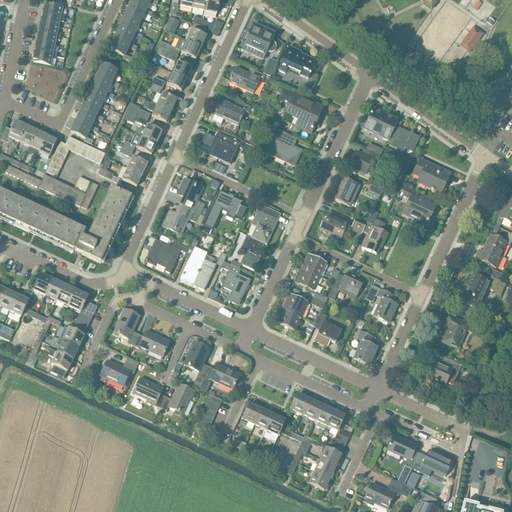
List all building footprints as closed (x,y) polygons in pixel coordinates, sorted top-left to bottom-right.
[(144,0),(133,0),(129,8),(145,14),(144,16),(151,19),(153,15),(146,12),(149,4),(150,3),(144,0)] [(181,0),(179,8),(192,11),(193,0),(181,0)] [(193,0),(192,11),(204,14),(206,0),(193,0)] [(206,0),(204,14),(216,16),(219,0),(206,0)] [(438,2),(435,0),(424,0),(421,5),(431,11),(438,2)] [(481,5),(477,2),(472,9),(476,12),(481,5)] [(45,5),(43,15),(64,20),(64,17),(60,16),(62,9),(45,5)] [(169,17),(170,17),(176,18),(178,6),(171,5),(169,17)] [(139,25),(139,27),(145,30),(147,26),(140,23),(144,16),(145,14),(129,8),(124,19),(139,25)] [(43,15),(41,25),(58,29),(59,23),(63,24),(64,20),(43,15)] [(134,36),(133,38),(140,42),(142,38),(135,34),(139,27),(139,25),(124,19),(119,30),(134,36)] [(170,19),(164,33),(173,37),(179,23),(170,19)] [(199,20),(196,26),(207,31),(209,25),(199,20)] [(190,33),(185,43),(200,50),(206,38),(194,32),(196,28),(181,21),(178,27),(190,33)] [(41,25),(39,35),(60,39),(61,36),(56,35),(58,29),(41,25)] [(271,43),(273,38),(274,39),(274,38),(254,25),(241,53),(245,54),(246,55),(247,55),(249,54),(249,53),(264,59),(266,53),(269,54),(271,54),(273,54),(274,53),(276,51),(276,49),(276,47),(275,45),(273,44),(271,43)] [(458,47),(469,55),(484,35),(473,27),(458,47)] [(114,41),(128,47),(128,50),(135,53),(137,49),(130,46),(133,38),(134,36),(119,30),(114,41)] [(39,35),(37,44),(54,48),(55,42),(59,42),(60,39),(39,35)] [(131,60),(125,57),(128,50),(128,47),(114,41),(109,52),(123,58),(122,60),(130,64),(131,60)] [(195,61),(200,50),(185,43),(180,55),(195,61)] [(37,44),(35,54),(56,58),(57,55),(52,54),(54,48),(37,44)] [(148,44),(145,52),(150,55),(154,46),(148,44)] [(166,52),(166,53),(177,58),(180,52),(169,47),(166,52)] [(158,49),(155,55),(163,59),(166,53),(166,52),(158,49)] [(289,49),(278,73),(285,76),(286,73),(299,79),(299,77),(307,81),(315,63),(300,56),(301,54),(289,49)] [(174,65),(177,58),(166,53),(163,59),(174,65)] [(232,53),(229,59),(236,62),(239,56),(232,53)] [(35,54),(32,64),(49,67),(51,60),(55,61),(56,58),(35,54)] [(176,63),(171,75),(186,81),(191,70),(176,63)] [(111,85),(110,87),(117,90),(119,86),(112,83),(117,73),(102,66),(97,78),(111,85)] [(265,68),(262,75),(270,78),(273,72),(265,68)] [(228,85),(253,96),(259,82),(262,83),(265,78),(250,71),(247,76),(235,70),(228,85)] [(180,93),(186,81),(171,75),(165,86),(180,93)] [(272,76),(270,81),(277,85),(280,79),(272,76)] [(106,96),(105,98),(112,101),(114,98),(107,94),(110,87),(111,85),(97,78),(92,89),(106,96)] [(154,79),(151,85),(162,90),(165,84),(154,79)] [(159,96),(162,90),(151,85),(148,91),(159,96)] [(92,89),(86,101),(101,107),(100,109),(107,113),(109,109),(102,106),(105,98),(106,96),(92,89)] [(284,91),(279,99),(289,104),(293,95),(284,91)] [(161,95),(156,106),(171,113),(176,102),(161,95)] [(322,109),(293,95),(289,104),(284,115),(297,122),(294,128),(310,135),(322,109)] [(86,101),(81,113),(95,118),(95,121),(102,124),(103,120),(99,118),(100,116),(97,115),(100,109),(101,107),(86,101)] [(214,117),(211,122),(221,126),(223,121),(238,128),(245,114),(248,115),(250,109),(235,102),(233,107),(220,102),(213,117),(214,117)] [(166,125),(171,113),(156,106),(150,104),(147,111),(153,114),(151,118),(166,125)] [(388,142),(389,141),(389,140),(395,128),(397,122),(373,110),(363,131),(383,141),(384,140),(388,142)] [(139,111),(136,117),(147,122),(150,116),(139,111)] [(90,130),(89,132),(96,135),(98,131),(91,128),(95,121),(95,118),(81,113),(76,123),(90,130)] [(144,128),(147,122),(136,117),(133,123),(144,128)] [(8,139),(18,144),(26,128),(28,125),(23,123),(22,126),(15,123),(11,132),(5,129),(0,140),(0,141),(6,144),(8,139)] [(84,141),(83,143),(91,146),(93,142),(86,139),(89,132),(90,130),(76,123),(70,134),(84,141)] [(26,128),(18,144),(28,149),(36,132),(37,130),(32,127),(31,130),(26,128)] [(135,136),(141,139),(156,146),(161,134),(146,127),(144,133),(138,130),(135,136)] [(388,142),(386,146),(403,154),(405,150),(412,154),(419,139),(395,128),(389,140),(389,141),(388,142)] [(265,142),(260,153),(265,155),(294,168),(301,152),(293,148),(283,144),(287,136),(277,131),(271,129),(268,137),(265,142)] [(36,132),(28,149),(38,154),(46,137),(47,135),(44,133),(43,136),(36,132)] [(252,133),(248,144),(256,148),(261,137),(252,133)] [(205,135),(200,146),(209,150),(207,155),(230,166),(237,150),(237,149),(238,149),(242,151),(245,146),(246,145),(240,142),(239,144),(217,134),(214,139),(205,135)] [(46,137),(38,154),(49,158),(58,139),(54,138),(53,140),(46,137)] [(45,174),(55,179),(56,179),(69,152),(100,166),(105,156),(68,139),(65,146),(60,144),(45,174)] [(151,157),(156,146),(141,139),(136,150),(151,157)] [(100,143),(98,149),(103,151),(106,146),(100,143)] [(124,143),(121,149),(132,154),(135,148),(124,143)] [(242,151),(241,155),(251,160),(255,151),(245,146),(242,151)] [(130,160),(132,154),(121,149),(119,154),(130,160)] [(377,149),(373,156),(375,156),(380,158),(383,152),(377,149)] [(385,151),(381,159),(386,161),(385,161),(387,162),(391,152),(385,149),(385,151)] [(365,176),(372,163),(383,167),(385,161),(386,161),(381,159),(380,158),(375,156),(373,156),(364,151),(361,157),(356,154),(349,168),(365,176)] [(0,156),(0,160),(9,165),(11,161),(1,156),(0,156)] [(131,159),(126,170),(141,177),(147,166),(131,159)] [(9,165),(19,170),(21,165),(11,161),(9,165)] [(441,195),(451,175),(420,161),(414,176),(422,180),(419,185),(441,195)] [(97,176),(110,182),(113,176),(106,173),(110,165),(104,162),(100,170),(97,176)] [(19,170),(29,174),(31,170),(21,165),(19,170)] [(39,182),(7,167),(4,174),(36,189),(39,182)] [(136,189),(141,177),(126,170),(121,182),(136,189)] [(197,176),(195,182),(203,186),(205,180),(197,176)] [(85,196),(54,182),(44,177),(38,190),(80,209),(80,208),(87,212),(98,188),(91,185),(85,196)] [(79,179),(74,190),(85,195),(90,184),(79,179)] [(184,181),(177,197),(183,199),(179,208),(192,214),(200,217),(204,207),(197,203),(203,190),(184,181)] [(350,209),(359,188),(344,181),(339,191),(340,191),(335,202),(350,209)] [(400,186),(398,192),(404,195),(404,196),(403,198),(410,201),(405,213),(408,214),(411,216),(410,219),(415,222),(415,221),(425,226),(427,223),(428,224),(428,223),(430,224),(433,217),(432,216),(434,210),(435,209),(429,207),(432,201),(421,196),(407,189),(400,186)] [(369,192),(375,195),(373,200),(377,202),(379,197),(380,197),(382,192),(371,187),(369,192)] [(0,218),(33,234),(100,265),(131,199),(112,190),(88,241),(80,237),(82,234),(0,195),(0,218)] [(219,193),(203,228),(201,233),(205,234),(209,236),(211,232),(213,233),(222,212),(226,214),(225,218),(233,222),(242,204),(233,200),(227,196),(219,193)] [(505,204),(497,220),(498,220),(503,223),(499,231),(511,237),(511,196),(505,194),(501,202),(505,204)] [(169,213),(162,228),(181,237),(188,221),(196,225),(196,224),(200,217),(192,214),(179,208),(175,216),(169,213)] [(250,239),(265,246),(266,247),(278,221),(258,211),(251,226),(255,228),(250,239)] [(380,247),(380,248),(382,248),(388,236),(372,228),(378,214),(373,212),(367,224),(371,226),(369,232),(361,249),(376,256),(380,247)] [(341,240),(349,224),(328,214),(321,229),(332,234),(331,235),(341,240)] [(350,232),(360,237),(366,225),(355,220),(350,232)] [(478,252),(474,260),(497,271),(503,258),(501,257),(506,247),(509,248),(511,244),(511,237),(499,231),(495,240),(489,238),(481,254),(478,252)] [(232,262),(229,267),(239,271),(241,266),(254,273),(260,260),(259,260),(265,246),(250,239),(246,237),(239,252),(244,254),(239,265),(232,262)] [(170,276),(180,253),(185,255),(185,254),(187,250),(173,243),(171,249),(155,241),(145,264),(155,269),(157,266),(165,270),(164,273),(170,276)] [(180,281),(192,286),(206,257),(206,255),(195,249),(198,244),(192,241),(187,252),(184,259),(189,261),(180,281)] [(215,266),(221,268),(223,264),(227,257),(221,254),(215,266)] [(308,256),(301,270),(320,279),(327,265),(308,256)] [(206,257),(192,286),(204,292),(215,267),(212,265),(214,261),(206,257)] [(240,272),(239,271),(229,267),(223,264),(221,268),(221,269),(228,273),(221,288),(231,293),(227,302),(238,307),(249,282),(238,277),(240,272)] [(313,293),(320,279),(301,270),(295,285),(313,293)] [(472,276),(459,304),(478,313),(488,291),(501,297),(503,291),(506,285),(500,282),(503,276),(491,270),(488,276),(487,277),(485,283),(472,276)] [(328,283),(331,285),(333,286),(336,279),(338,276),(339,274),(333,271),(328,283)] [(342,282),(336,279),(333,286),(331,291),(327,299),(334,302),(338,293),(355,301),(363,283),(345,275),(342,282)] [(33,292),(45,298),(52,282),(40,277),(33,292)] [(52,282),(45,298),(57,303),(64,288),(52,282)] [(64,288),(57,303),(69,309),(76,294),(64,288)] [(380,300),(372,318),(388,326),(397,307),(392,305),(395,298),(378,291),(375,298),(380,300)] [(4,292),(0,300),(0,309),(8,313),(16,297),(4,292)] [(76,294),(69,309),(80,314),(79,316),(91,321),(93,316),(94,316),(97,309),(86,304),(88,299),(76,294)] [(324,305),(324,306),(327,300),(315,294),(313,300),(324,305)] [(289,295),(282,310),(301,318),(308,304),(289,295)] [(16,297),(8,313),(20,319),(22,315),(25,310),(28,303),(16,297)] [(322,311),(324,306),(324,305),(313,300),(310,306),(322,311)] [(22,315),(34,320),(37,316),(25,310),(22,315)] [(294,333),(301,318),(282,310),(275,324),(294,333)] [(126,345),(132,348),(138,336),(132,334),(139,318),(124,311),(113,335),(128,342),(126,345)] [(321,313),(314,329),(319,332),(314,343),(326,348),(329,343),(335,345),(341,332),(324,324),(326,318),(325,317),(326,316),(321,313)] [(37,316),(34,320),(44,325),(45,323),(46,320),(37,316)] [(79,316),(77,322),(88,327),(91,321),(79,316)] [(441,344),(458,352),(466,333),(471,335),(477,323),(465,318),(462,323),(448,316),(442,329),(447,332),(441,344)] [(45,323),(50,325),(59,329),(61,324),(48,318),(46,320),(45,323)] [(75,326),(74,327),(85,332),(88,327),(77,322),(75,326)] [(44,325),(41,333),(45,335),(50,325),(45,323),(44,325)] [(310,337),(315,325),(310,323),(304,335),(310,337)] [(68,331),(62,343),(78,350),(84,338),(83,338),(85,332),(74,327),(72,333),(68,331)] [(41,333),(35,345),(40,347),(45,335),(41,333)] [(138,336),(132,348),(138,350),(139,349),(162,360),(169,344),(146,333),(143,339),(138,336)] [(360,343),(352,360),(369,368),(377,349),(372,347),(375,340),(359,333),(355,340),(360,343)] [(3,335),(1,340),(9,343),(11,338),(3,335)] [(50,352),(73,362),(78,350),(62,343),(57,354),(51,351),(50,352)] [(197,378),(203,380),(208,369),(202,366),(210,351),(194,343),(183,367),(198,374),(197,378)] [(40,347),(35,345),(30,356),(35,358),(40,347)] [(67,374),(73,362),(50,352),(48,357),(54,360),(51,367),(67,374)] [(138,365),(132,362),(127,359),(122,370),(107,362),(99,378),(123,389),(130,374),(133,376),(138,365)] [(428,375),(425,381),(444,390),(447,384),(453,386),(459,373),(461,374),(463,368),(444,359),(441,366),(429,360),(423,372),(428,375)] [(208,369),(203,380),(208,383),(209,382),(232,393),(240,376),(216,366),(213,371),(208,369)] [(154,408),(160,411),(163,404),(166,399),(160,396),(163,391),(139,380),(132,396),(155,407),(154,408)] [(163,404),(160,411),(166,413),(168,410),(183,417),(194,394),(178,386),(171,402),(166,399),(163,404)] [(289,412),(301,418),(309,401),(297,396),(289,412)] [(210,397),(207,402),(212,404),(219,408),(221,402),(210,397)] [(309,401),(301,418),(313,423),(321,407),(309,401)] [(207,402),(204,408),(216,413),(219,408),(212,404),(207,402)] [(241,422),(253,428),(261,411),(249,406),(241,422)] [(321,407),(313,423),(317,425),(315,428),(323,431),(332,412),(321,407)] [(202,413),(213,419),(216,413),(204,408),(202,413)] [(261,411),(253,428),(265,433),(273,417),(261,411)] [(332,412),(323,431),(324,432),(325,429),(337,434),(336,435),(348,441),(350,435),(339,430),(344,418),(332,412)] [(202,413),(199,419),(211,424),(213,419),(202,413)] [(273,417),(265,433),(277,439),(279,434),(282,430),(285,422),(273,417)] [(199,419),(197,424),(208,429),(211,424),(199,419)] [(206,436),(206,435),(208,429),(197,424),(194,430),(206,436)] [(279,434),(291,440),(293,435),(282,430),(279,434)] [(293,435),(291,440),(301,445),(302,442),(303,440),(293,435)] [(336,435),(334,441),(345,446),(348,441),(336,435)] [(407,469),(413,471),(420,455),(415,453),(417,447),(394,436),(386,452),(409,463),(407,469)] [(302,442),(307,445),(315,449),(318,444),(304,438),(303,440),(302,442)] [(230,446),(242,452),(245,447),(232,441),(230,446)] [(334,441),(331,446),(342,452),(345,446),(334,441)] [(302,442),(301,445),(298,452),(302,454),(307,445),(302,442)] [(325,449),(319,462),(335,470),(341,457),(340,457),(342,452),(331,446),(329,451),(325,449)] [(242,452),(254,457),(256,452),(245,447),(242,452)] [(266,463),(268,458),(256,452),(254,457),(266,463)] [(298,452),(292,464),(297,466),(302,454),(298,452)] [(420,455),(413,471),(418,474),(421,469),(444,480),(452,463),(428,452),(426,458),(420,455)] [(319,462),(313,474),(329,481),(335,470),(319,462)] [(292,464),(287,475),(286,476),(291,478),(297,466),(292,464)] [(323,493),(329,481),(313,474),(311,479),(309,479),(307,480),(306,482),(306,484),(308,485),(308,486),(323,493)] [(371,485),(364,501),(363,503),(372,508),(373,505),(388,511),(394,496),(398,498),(399,495),(407,499),(411,490),(391,481),(386,492),(371,485)] [(422,505),(418,511),(438,511),(439,511),(433,509),(436,502),(424,496),(420,504),(422,505)] [(463,504),(460,511),(491,511),(487,511),(485,511),(477,510),(478,507),(463,503),(463,504)]
